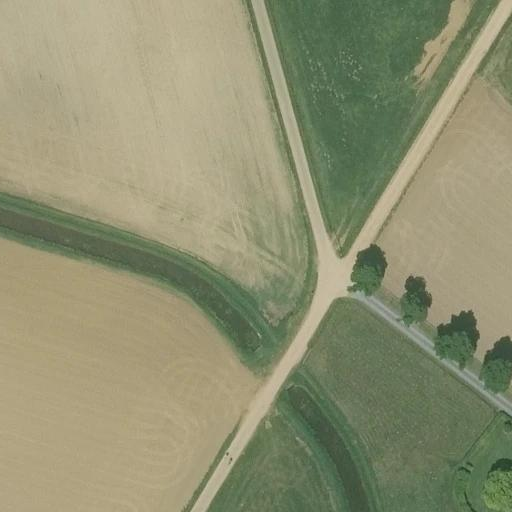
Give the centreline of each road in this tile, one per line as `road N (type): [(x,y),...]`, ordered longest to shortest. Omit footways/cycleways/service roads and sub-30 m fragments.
road 1 (unclassified): [(196,511),(332,294),(256,0)]
road 2 (track): [(332,294),(511,0)]
